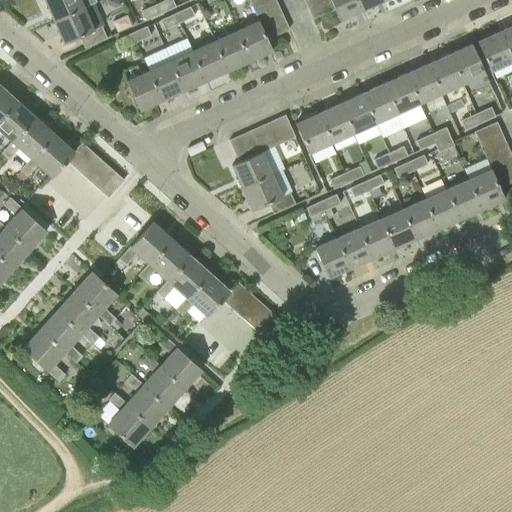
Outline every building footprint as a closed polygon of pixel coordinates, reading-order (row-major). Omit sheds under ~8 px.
[(44,0),(54,21),(84,7),(80,0),(44,0)] [(161,13),(176,6),(172,0),(164,0),(157,3),(161,13)] [(261,0),(251,5),(257,16),(278,6),(275,0),(261,0)] [(313,18),(334,8),(331,0),(322,0),(308,7),(313,18)] [(340,20),(362,10),(357,0),(331,0),(334,8),(340,20)] [(357,0),(362,10),(383,0),(357,0)] [(139,23),(161,13),(157,3),(135,13),(139,23)] [(180,22),(194,15),(190,6),(176,13),(180,22)] [(262,27),(283,17),(278,6),(257,16),(258,20),(262,27)] [(85,47),(106,37),(101,26),(94,29),(84,7),(54,21),(64,43),(80,36),(85,47)] [(164,29),(180,22),(176,13),(160,20),(164,29)] [(267,38),(288,28),(283,17),(262,27),(267,38)] [(236,30),(250,60),(272,50),(267,38),(262,27),(258,20),(236,30)] [(511,59),(511,24),(499,31),(511,59)] [(136,42),(151,35),(147,26),(132,32),(136,42)] [(228,70),(250,60),(236,30),(214,40),(228,70)] [(490,71),(511,61),(511,59),(499,31),(477,41),(490,71)] [(121,49),(136,42),(132,32),(116,39),(121,49)] [(206,80),(228,70),(214,40),(192,50),(206,80)] [(463,83),(485,73),(471,43),(449,53),(463,83)] [(184,90),(206,80),(192,50),(170,60),(184,90)] [(441,93),(463,83),(449,53),(427,63),(441,93)] [(162,100),(184,90),(170,60),(148,70),(162,100)] [(419,103),(441,93),(427,63),(405,73),(419,103)] [(140,110),(162,100),(148,70),(126,80),(140,110)] [(397,113),(419,103),(405,73),(383,83),(397,113)] [(375,123),(397,113),(383,83),(361,93),(375,123)] [(0,116),(17,100),(0,84),(0,116)] [(353,133),(375,123),(361,93),(339,103),(353,133)] [(0,131),(11,141),(36,117),(17,100),(0,116),(0,131)] [(331,143),(353,133),(339,103),(317,112),(331,143)] [(480,122),(495,115),(491,106),(475,113),(480,122)] [(308,153),(331,143),(317,112),(295,122),(308,153)] [(464,129),(480,122),(475,113),(460,120),(464,129)] [(284,141),(295,136),(285,115),(274,120),(284,141)] [(18,148),(30,158),(55,134),(36,117),(11,141),(1,152),(8,159),(18,148)] [(272,146),(284,141),(274,120),(263,125),(272,146)] [(479,143),(501,133),(496,122),(474,131),(479,143)] [(261,151),(262,151),(272,146),(263,125),(251,130),(261,151)] [(434,143),(450,136),(446,127),(430,133),(434,143)] [(250,156),(261,151),(251,130),(240,135),(250,156)] [(419,150),(434,143),(430,133),(415,140),(419,150)] [(484,154),(506,144),(501,133),(479,143),(484,154)] [(38,164),(51,176),(74,151),(55,134),(30,158),(20,169),(27,176),(38,164)] [(239,161),(250,156),(240,135),(229,140),(239,161)] [(434,143),(438,151),(454,145),(450,136),(434,143)] [(66,159),(77,169),(92,151),(82,142),(66,159)] [(489,165),(511,155),(506,144),(484,154),(489,165)] [(388,152),(392,162),(407,155),(403,146),(388,152)] [(77,169),(87,178),(103,161),(92,151),(77,169)] [(241,187),(272,174),(262,151),(261,151),(250,156),(239,161),(231,165),(241,187)] [(377,169),(392,162),(388,152),(373,159),(377,169)] [(413,170),(427,164),(423,154),(409,161),(413,170)] [(494,176),(511,168),(511,156),(511,155),(489,165),(494,176)] [(344,172),(349,182),(372,171),(366,159),(358,163),(359,166),(344,172)] [(87,178),(98,187),(113,170),(103,161),(87,178)] [(397,177),(413,170),(409,161),(393,168),(397,177)] [(469,178),(482,208),(504,198),(499,187),(491,168),(469,178)] [(511,168),(494,176),(499,187),(511,181),(511,168)] [(98,187),(108,197),(124,179),(113,170),(98,187)] [(333,188),(349,182),(344,172),(329,179),(333,188)] [(272,214),(295,203),(290,191),(282,195),(272,174),(241,187),(252,210),(267,203),(272,214)] [(369,190),(384,183),(380,174),(365,180),(369,190)] [(460,218),(482,208),(469,178),(446,188),(460,218)] [(353,197),(369,190),(365,180),(349,187),(353,197)] [(438,228),(460,218),(446,188),(424,198),(438,228)] [(334,215),(331,207),(340,203),(335,194),(320,200),(325,210),(328,218),(334,215)] [(30,249),(46,231),(22,209),(22,208),(10,197),(3,204),(14,214),(4,225),(30,249)] [(416,238),(438,228),(424,198),(402,208),(416,238)] [(309,216),(325,210),(320,200),(305,207),(309,216)] [(394,248),(416,238),(402,208),(380,218),(394,248)] [(372,258),(394,248),(380,218),(358,228),(372,258)] [(0,256),(12,268),(30,249),(4,225),(0,221),(0,256)] [(136,253),(147,263),(171,239),(152,222),(130,246),(129,246),(119,258),(126,264),(136,253)] [(349,268),(372,258),(358,228),(336,237),(349,268)] [(327,278),(349,268),(336,237),(314,247),(327,278)] [(154,269),(166,280),(191,256),(171,239),(147,263),(137,275),(144,281),(154,269)] [(0,282),(12,268),(0,256),(0,282)] [(173,287),(185,297),(210,273),(191,256),(166,280),(156,291),(163,298),(173,287)] [(74,290),(98,315),(109,325),(117,317),(105,307),(116,294),(91,271),(74,290)] [(206,315),(221,298),(229,290),(210,273),(185,297),(175,308),(182,315),(193,303),(206,315)] [(221,298),(232,308),(247,290),(237,281),(229,290),(221,298)] [(57,309),(82,334),(92,344),(99,336),(88,326),(98,315),(74,290),(57,309)] [(232,308),(243,317),(258,300),(247,290),(232,308)] [(243,317),(253,327),(269,309),(258,300),(243,317)] [(40,328),(65,352),(76,362),(82,355),(71,345),(82,334),(57,309),(40,328)] [(253,327),(263,336),(279,318),(269,309),(253,327)] [(46,370),(59,381),(65,374),(54,364),(65,352),(40,328),(22,347),(47,369),(46,370)] [(169,353),(159,364),(184,389),(201,369),(176,347),(177,347),(165,336),(158,343),(169,353)] [(167,408),(184,389),(159,364),(148,354),(141,362),(152,372),(142,383),(167,408)] [(150,427),(167,408),(142,383),(131,374),(125,381),(136,390),(125,402),(150,427)] [(150,427),(125,402),(115,391),(108,399),(120,409),(107,424),(133,446),(150,427)]
